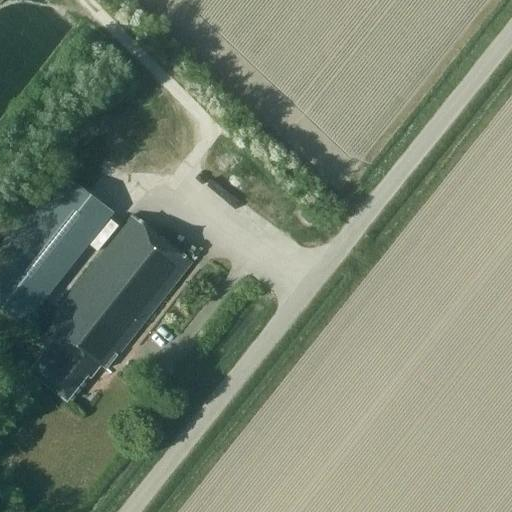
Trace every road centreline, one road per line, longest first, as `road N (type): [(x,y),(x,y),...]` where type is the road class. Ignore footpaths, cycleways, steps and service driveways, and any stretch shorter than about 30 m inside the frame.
road 1 (unclassified): [(123,511),(511,19)]
road 2 (track): [(173,182),(213,130),(85,0)]
